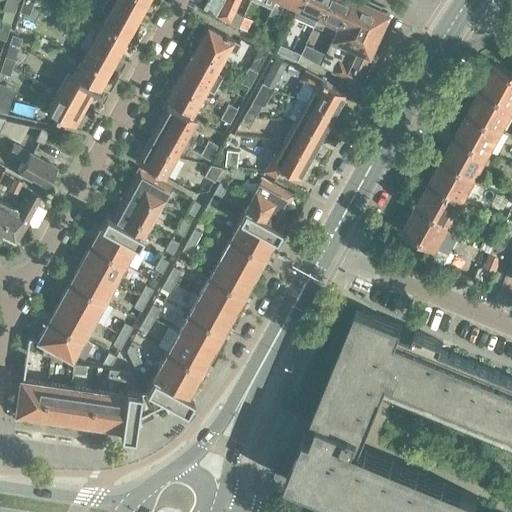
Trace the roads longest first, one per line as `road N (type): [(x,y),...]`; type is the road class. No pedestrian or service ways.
road 1 (residential): [(18,296),(184,0)]
road 2 (primary): [(326,256),(461,11)]
road 3 (residential): [(326,256),(511,328)]
road 4 (primary): [(244,396),(326,256)]
road 5 (secondary): [(140,498),(0,487)]
road 6 (residential): [(2,417),(18,296)]
